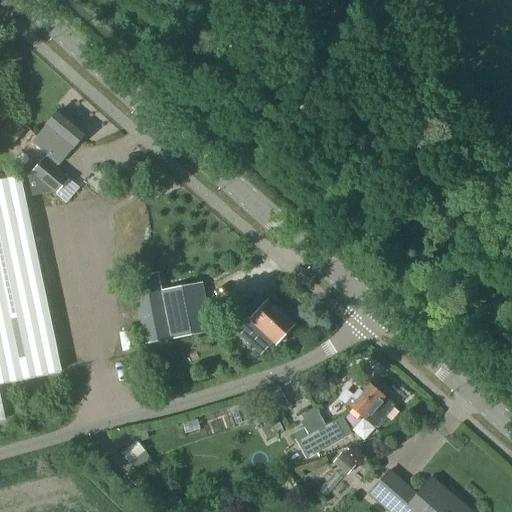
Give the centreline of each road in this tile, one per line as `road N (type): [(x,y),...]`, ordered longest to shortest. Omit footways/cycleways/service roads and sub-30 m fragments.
road 1 (tertiary): [(373,308),(23,0)]
road 2 (unclassified): [(0,454),(272,376),(337,346),(373,308)]
road 3 (tertiary): [(511,429),(373,308)]
